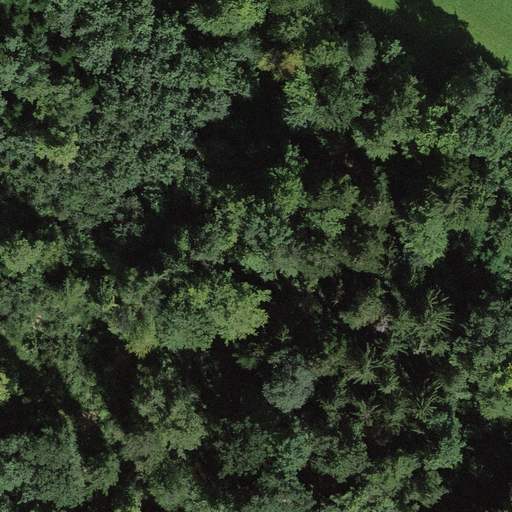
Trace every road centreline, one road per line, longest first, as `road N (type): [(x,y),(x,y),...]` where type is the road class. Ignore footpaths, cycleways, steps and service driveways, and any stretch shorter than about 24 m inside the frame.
road 1 (track): [(511,307),(417,237),(189,0)]
road 2 (track): [(126,511),(55,376),(0,319)]
